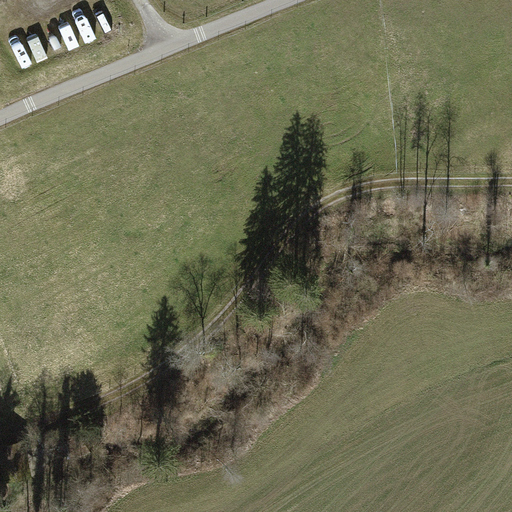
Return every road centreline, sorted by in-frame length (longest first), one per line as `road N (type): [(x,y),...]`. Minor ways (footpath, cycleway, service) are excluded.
road 1 (track): [(511,181),(384,183),(323,203),(235,303),(133,389),(0,438)]
road 2 (track): [(0,121),(289,0)]
